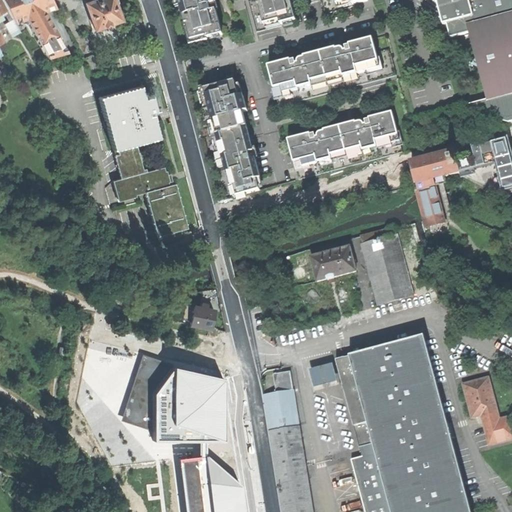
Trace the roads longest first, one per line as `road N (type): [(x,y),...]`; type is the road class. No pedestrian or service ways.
road 1 (residential): [(269,511),(240,339),(169,73)]
road 2 (residential): [(169,73),(376,18)]
road 3 (unknown): [(197,511),(120,448),(101,394),(98,354)]
